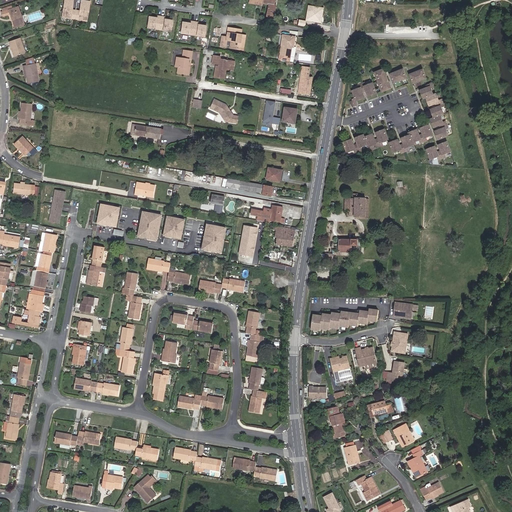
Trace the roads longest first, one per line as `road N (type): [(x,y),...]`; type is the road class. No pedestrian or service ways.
road 1 (tertiary): [(350,0),(294,339)]
road 2 (residential): [(136,413),(157,305),(170,298),(219,305),(231,312),(237,383),(230,430)]
road 3 (residential): [(294,339),(332,342),(394,324),(443,330)]
road 4 (residential): [(0,146),(43,178),(131,194)]
